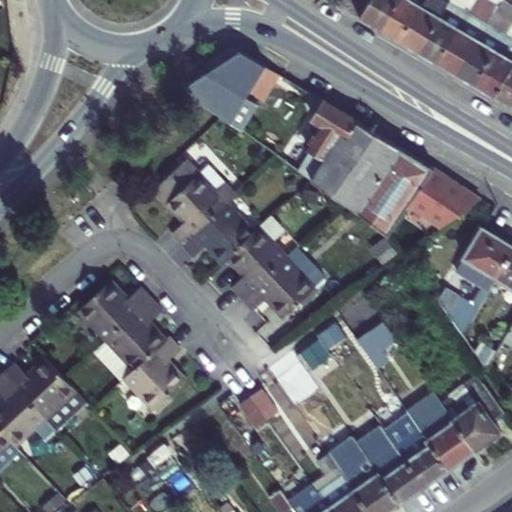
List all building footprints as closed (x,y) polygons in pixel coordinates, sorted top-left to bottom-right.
[(381,29),(398,0),(337,0),(336,2),(381,29)] [(423,0),(398,0),(381,29),(399,39),(423,0)] [(423,0),(399,39),(418,50),(449,0),(423,0)] [(449,0),(418,50),(437,62),(475,0),(449,0)] [(497,5),(488,0),(475,0),(437,62),(455,72),(497,5)] [(500,0),(497,5),(455,72),(475,84),(511,23),(511,5),(502,0),(500,0)] [(511,23),(475,84),(494,95),(511,64),(511,23)] [(183,87),(182,88),(217,113),(230,122),(265,66),(239,50),(183,87)] [(511,64),(494,95),(511,106),(511,105),(511,64)] [(307,91),(265,66),(230,122),(242,131),(270,86),(299,105),(307,91)] [(358,123),(323,101),(310,121),(319,128),(306,150),(323,162),(312,179),(314,182),(342,137),(348,140),(358,123)] [(342,137),(314,182),(345,203),(354,210),(389,236),(409,206),(434,168),(358,123),(348,140),(342,137)] [(226,205),(235,197),(207,166),(167,203),(185,222),(172,234),(182,246),(226,205)] [(480,200),(434,168),(409,206),(442,228),(480,200)] [(228,258),(253,234),(226,205),(182,246),(194,258),(207,246),(222,263),(228,258)] [(511,244),(482,227),(455,271),(489,291),(496,280),(511,253),(511,244)] [(242,299),(285,260),(258,230),(253,234),(228,258),(244,276),(232,287),(242,299)] [(398,256),(386,240),(371,250),(383,266),(398,256)] [(316,286),(325,279),(297,248),(285,260),(242,299),(254,311),(267,299),(284,318),(317,288),(316,286)] [(511,253),(496,280),(511,289),(511,253)] [(111,281),(80,309),(108,340),(151,299),(140,287),(127,298),(111,281)] [(477,311),(478,309),(445,288),(437,299),(462,335),(466,330),(477,311)] [(108,340),(134,369),(165,340),(150,322),(162,311),(151,299),(108,340)] [(477,337),(489,318),(477,311),(466,330),(477,337)] [(390,344),(378,325),(356,340),(377,368),(387,362),(380,351),(390,344)] [(511,326),(501,345),(511,351),(511,349),(511,326)] [(134,369),(124,377),(153,409),(184,380),(167,361),(181,350),(177,346),(169,336),(165,340),(134,369)] [(16,363),(4,372),(46,417),(76,390),(66,379),(47,358),(28,375),(16,363)] [(17,445),(46,417),(4,372),(0,376),(0,393),(4,398),(0,401),(0,426),(12,440),(17,445)] [(446,410),(474,451),(500,433),(493,422),(506,413),(479,374),(450,394),(456,403),(446,410)] [(250,397),(266,419),(276,412),(260,389),(250,397)] [(239,404),(255,427),(266,419),(250,397),(239,404)] [(437,399),(424,409),(431,420),(446,410),(437,399)] [(370,412),(389,439),(402,430),(384,403),(370,412)] [(448,469),(474,451),(446,410),(431,420),(424,409),(411,418),(422,433),(448,469)] [(255,455),(230,419),(218,428),(242,464),(255,455)] [(0,450),(12,440),(0,426),(0,450)] [(410,441),(402,430),(389,439),(397,450),(410,441)] [(410,441),(397,450),(422,487),(448,469),(422,433),(410,441)] [(353,465),(339,446),(328,454),(336,466),(341,474),(353,465)] [(422,487),(397,450),(374,468),(399,504),(422,487)] [(336,466),(328,454),(318,460),(327,473),(336,466)] [(99,465),(104,475),(112,470),(108,461),(99,465)] [(368,511),(387,511),(399,504),(374,468),(370,462),(357,471),(346,479),(368,511)] [(357,471),(353,465),(341,474),(343,476),(346,479),(357,471)] [(336,466),(327,473),(334,482),(343,476),(341,474),(336,466)] [(80,473),(66,484),(73,493),(87,482),(80,473)] [(331,511),(368,511),(346,479),(343,476),(334,482),(318,493),(322,499),(331,511)] [(285,511),(292,508),(279,490),(268,497),(277,511),(285,511)] [(52,511),(67,499),(59,491),(42,508),(45,511),(52,511)] [(331,511),(322,499),(301,511),(331,511)] [(222,511),(233,511),(227,503),(219,508),(222,511)]
